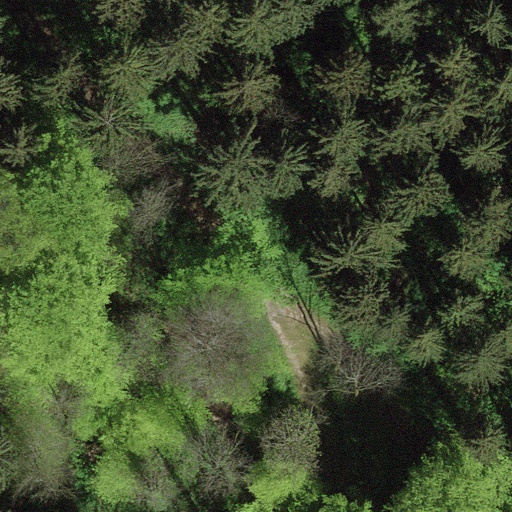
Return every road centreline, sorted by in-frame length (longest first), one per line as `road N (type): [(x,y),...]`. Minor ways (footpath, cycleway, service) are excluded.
road 1 (track): [(8,0),(256,268)]
road 2 (track): [(470,511),(320,326),(256,268)]
road 3 (track): [(256,268),(303,371),(323,455),(323,511)]
